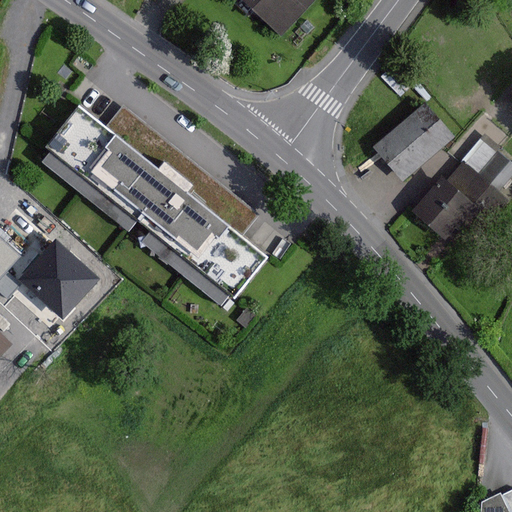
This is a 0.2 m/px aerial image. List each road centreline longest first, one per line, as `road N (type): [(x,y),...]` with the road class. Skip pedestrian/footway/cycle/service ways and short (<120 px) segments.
road 1 (secondary): [(511,414),(408,287),(285,158)]
road 2 (secondary): [(285,158),(63,0)]
road 3 (secondary): [(285,158),(403,0)]
